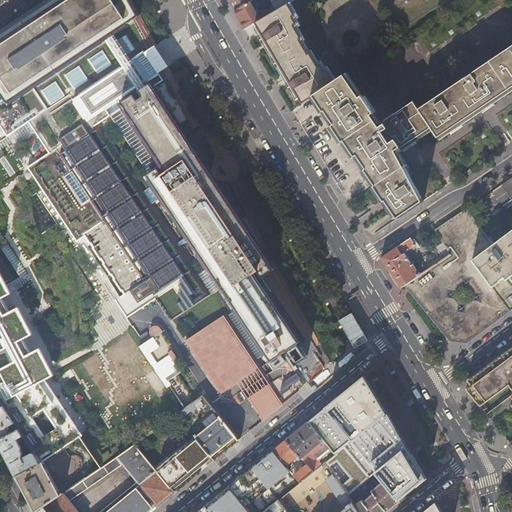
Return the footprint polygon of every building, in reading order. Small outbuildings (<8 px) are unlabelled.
[(313,371),(296,346),(301,342),(256,273),(271,263),(186,134),(185,131),(199,121),(173,73),(137,6),(133,0),(47,0),(0,31),(0,92),(5,100),(0,102),(0,110),(1,110),(16,132),(37,117),(57,148),(36,162),(85,237),(124,295),(116,299),(128,317),(157,298),(172,320),(212,293),(202,277),(209,272),(234,310),(230,313),(229,311),(186,340),(221,393),(265,364),(260,357),(264,354),(270,364),(287,352),(304,377),(313,371)] [(228,0),(235,11),(253,0),(228,0)] [(255,22),(264,17),(258,6),(264,2),(263,0),(253,0),(235,11),(245,29),(255,22)] [(288,3),(292,0),(272,0),(277,9),(288,3)] [(300,41),(301,40),(294,27),(297,26),(293,19),(296,17),(288,3),(277,9),(264,17),(255,22),(298,96),(302,93),(307,101),(315,96),(334,83),(327,71),(324,73),(321,66),(318,68),(310,55),(308,57),(300,41)] [(344,76),(334,83),(315,96),(323,107),(321,109),(364,173),(367,171),(377,186),(375,187),(386,203),(388,202),(398,219),(423,202),(407,169),(406,168),(398,153),(433,130),(435,132),(439,138),(511,87),(511,46),(476,70),(471,73),(419,108),(418,108),(413,100),(380,122),(363,97),(359,99),(344,76)] [(511,91),(511,87),(439,138),(440,141),(511,91)] [(201,124),(199,121),(185,131),(186,134),(201,124)] [(406,168),(407,169),(410,168),(403,154),(435,132),(433,130),(398,153),(406,168)] [(450,256),(485,233),(467,208),(434,230),(442,243),(450,256)] [(511,230),(494,244),(485,233),(450,256),(444,260),(425,273),(419,276),(418,277),(425,289),(426,289),(440,308),(430,316),(451,342),(456,338),(462,338),(466,343),(469,343),(511,310),(511,303),(511,305),(494,283),(503,276),(505,279),(511,273),(511,230)] [(412,237),(382,257),(401,288),(405,286),(418,277),(419,276),(425,273),(422,269),(417,272),(406,252),(417,245),(414,239),(412,237)] [(444,260),(450,256),(442,243),(436,247),(444,260)] [(405,286),(430,316),(440,308),(426,289),(425,289),(418,277),(405,286)] [(0,397),(5,407),(20,429),(42,462),(82,436),(32,359),(0,298),(0,397)] [(171,384),(187,407),(197,400),(179,374),(182,373),(175,362),(177,361),(171,351),(175,349),(161,328),(159,327),(157,326),(155,326),(153,327),(151,328),(150,330),(150,332),(151,334),(153,338),(144,344),(141,346),(168,387),(171,384)] [(509,385),(511,389),(511,346),(467,380),(466,389),(481,408),(509,385)] [(366,375),(309,422),(324,439),(328,445),(336,453),(332,456),(347,473),(338,479),(349,494),(376,472),(384,481),(399,501),(441,467),(416,437),(372,382),(366,375)] [(263,420),(285,402),(272,381),(247,397),(263,420)] [(225,451),(239,440),(221,417),(204,396),(197,400),(187,407),(185,408),(178,413),(197,439),(210,455),(214,460),(225,451)] [(0,439),(20,429),(5,407),(0,409),(0,439)] [(324,439),(309,422),(300,429),(287,439),(299,454),(302,457),(324,439)] [(0,444),(17,476),(42,462),(20,429),(0,439),(0,444)] [(170,487),(210,455),(197,439),(157,471),(170,487)] [(299,454),(287,439),(282,444),(274,450),(288,468),(291,465),(289,463),(299,454)] [(50,511),(150,511),(174,492),(170,487),(157,471),(135,443),(101,466),(61,495),(45,506),(50,511)] [(332,456),(336,453),(328,445),(325,447),(332,456)] [(251,511),(247,507),(290,471),(288,468),(274,450),(197,511),(251,511)] [(45,506),(61,495),(44,462),(42,463),(42,462),(17,476),(36,511),(45,506)] [(314,471),(307,463),(296,473),(294,474),(294,475),(300,483),(314,471)] [(330,468),(324,474),(346,506),(353,500),(350,496),(349,494),(338,479),(336,476),(330,468)] [(362,499),(356,505),(360,511),(385,511),(391,508),(399,501),(384,481),(372,491),(374,493),(371,496),(370,494),(367,496),(368,498),(364,502),(362,499)] [(287,511),(279,500),(264,511),(287,511)] [(338,511),(360,511),(356,505),(353,500),(346,506),(338,511)] [(442,511),(436,502),(427,510),(423,511),(442,511)]
